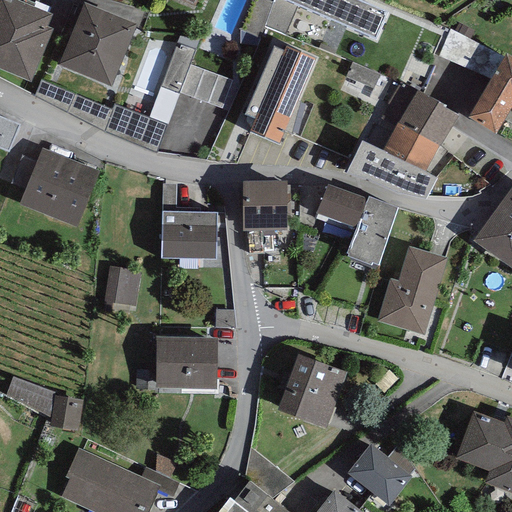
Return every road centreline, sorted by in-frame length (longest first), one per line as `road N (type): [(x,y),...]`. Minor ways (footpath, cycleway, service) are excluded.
road 1 (residential): [(227,171),(334,178),(451,207),(485,198),(511,175)]
road 2 (residential): [(511,395),(360,345),(284,328),(246,329)]
road 3 (residential): [(227,171),(140,158),(0,92)]
road 4 (residential): [(188,511),(218,482),(235,448),(247,388),(246,329)]
road 5 (residential): [(246,329),(227,171)]
